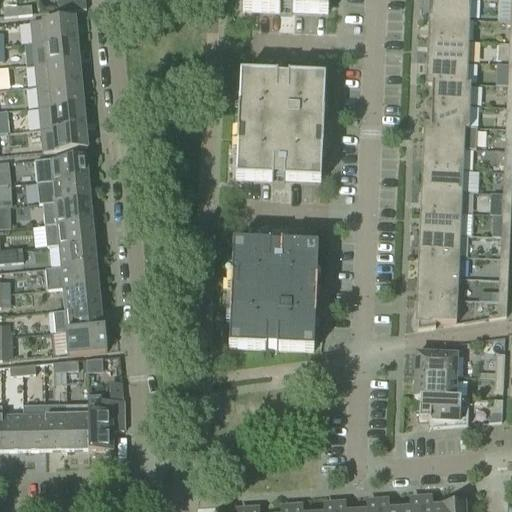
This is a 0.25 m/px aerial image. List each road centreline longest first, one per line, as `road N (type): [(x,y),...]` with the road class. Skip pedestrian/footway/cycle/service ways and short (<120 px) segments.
road 1 (residential): [(105,0),(148,499),(39,511)]
road 2 (residential): [(360,356),(375,0)]
road 3 (residential): [(354,473),(496,465)]
